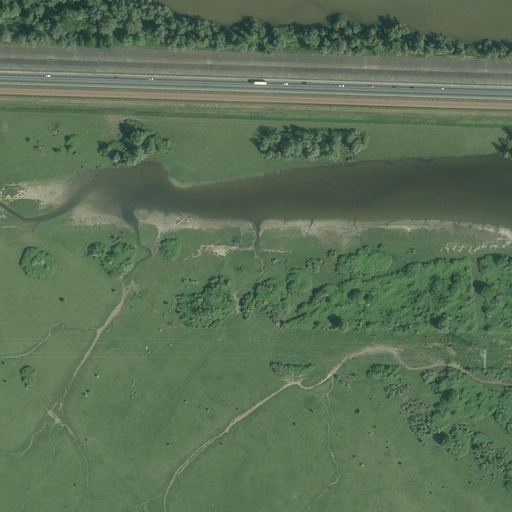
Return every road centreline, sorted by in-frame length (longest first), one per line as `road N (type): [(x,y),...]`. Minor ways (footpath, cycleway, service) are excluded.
road 1 (trunk): [(0,80),(511,96)]
road 2 (trunk): [(511,91),(0,75)]
road 3 (tertiary): [(511,106),(0,91)]
